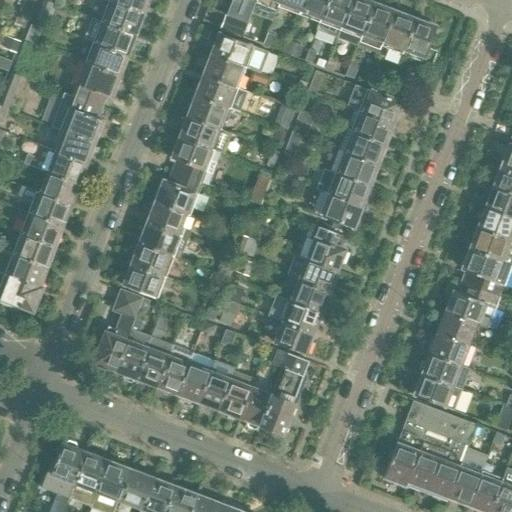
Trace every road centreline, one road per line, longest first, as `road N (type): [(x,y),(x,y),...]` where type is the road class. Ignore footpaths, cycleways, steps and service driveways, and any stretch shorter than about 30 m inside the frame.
road 1 (residential): [(320,494),(500,6)]
road 2 (residential): [(45,391),(191,0)]
road 3 (residential): [(320,494),(45,391)]
road 4 (residential): [(45,391),(0,507)]
